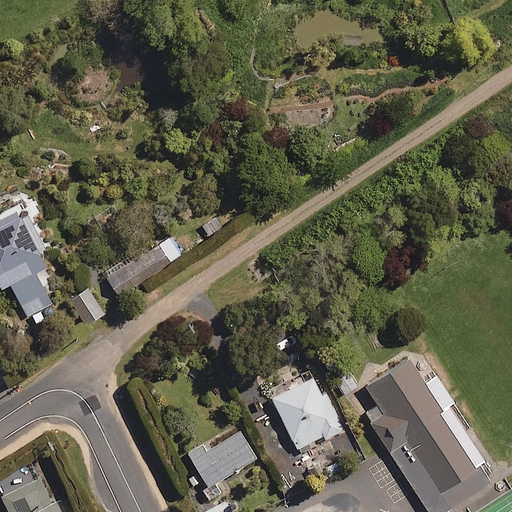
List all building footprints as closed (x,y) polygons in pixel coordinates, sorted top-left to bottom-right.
[(48,265),(19,207),(0,217),(0,285),(1,287),(10,282),(26,315),(51,303),(35,271),(48,265)] [(224,225),(216,213),(199,223),(207,236),(224,225)] [(187,264),(169,235),(107,275),(121,297),(143,283),(147,290),(187,264)] [(106,309),(90,283),(69,297),(86,322),(106,309)] [(423,378),(407,354),(363,383),(376,402),(365,409),(371,420),(370,421),(430,511),(440,511),(491,479),(488,475),(493,471),(466,430),(471,426),(434,370),(423,378)] [(357,384),(344,363),(331,372),(343,392),(357,384)] [(342,428),(315,374),(271,396),(298,449),(342,428)] [(256,456),(238,428),(206,448),(202,441),(187,450),(214,494),(225,487),(220,479),(256,456)] [(9,511),(61,511),(56,500),(52,502),(42,479),(10,494),(3,497),(9,511)]
